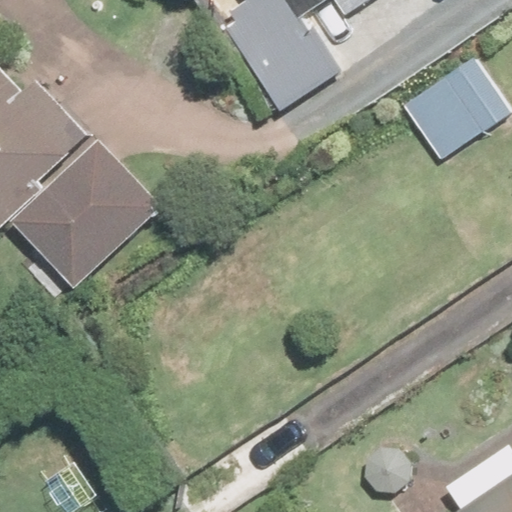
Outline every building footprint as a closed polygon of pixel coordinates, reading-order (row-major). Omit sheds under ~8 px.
[(324,0),(344,29),(390,0),(324,0)] [(511,111),(475,64),(404,116),(440,166),(511,117),(511,111)] [(0,238),(10,229),(79,300),(167,211),(100,150),(47,197),(39,190),(87,142),(34,87),(25,98),(0,72),(0,238)] [(400,455),(382,454),(368,465),(366,484),(378,498),(396,500),(409,489),(413,472),(400,455)] [(511,511),(511,489),(476,511),(511,511)]
